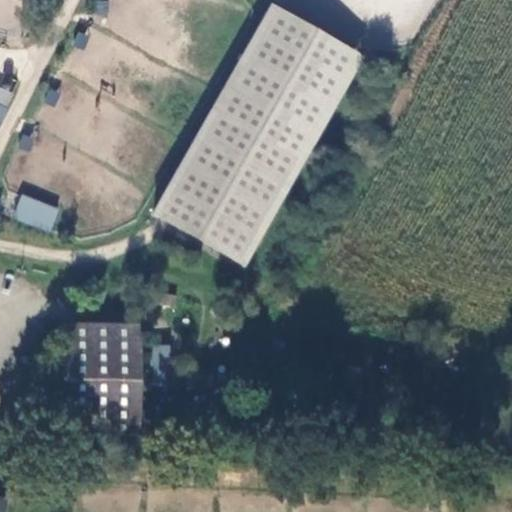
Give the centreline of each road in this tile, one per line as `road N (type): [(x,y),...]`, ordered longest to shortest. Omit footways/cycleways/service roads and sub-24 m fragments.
road 1 (track): [(0,246),(91,257),(167,222)]
road 2 (track): [(70,0),(0,139)]
